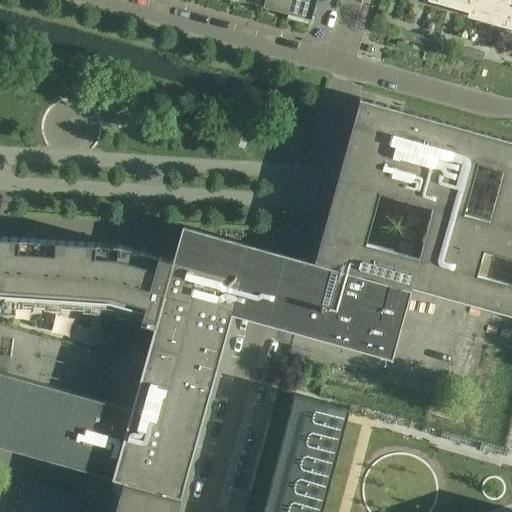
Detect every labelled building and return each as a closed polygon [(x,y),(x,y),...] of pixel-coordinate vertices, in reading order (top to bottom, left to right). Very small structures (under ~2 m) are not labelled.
[(265,0),(264,6),(287,13),(290,0),(265,0)] [(290,0),(287,13),(311,19),(316,0),(290,0)] [(511,0),(408,0),(408,2),(471,19),(472,15),(511,25),(511,0)] [(398,38),(430,47),(432,39),(400,30),(398,38)] [(459,55),(481,61),(483,53),(462,47),(459,55)] [(123,481),(181,497),(235,305),(269,315),(297,322),(347,337),(381,346),(394,350),(412,287),(511,315),(511,139),(451,123),(375,102),(359,98),(336,180),(322,231),(314,261),(287,254),(252,244),(236,240),(183,225),(180,237),(174,260),(156,326),(151,347),(133,413),(29,384),(0,376),(0,446),(116,479),(123,481)] [(0,293),(3,294),(3,306),(108,313),(155,326),(155,325),(173,260),(170,259),(144,252),(119,245),(64,241),(40,239),(0,236),(0,293)] [(293,395),(262,511),(322,511),(346,421),(347,417),(348,413),(350,408),(326,403),(322,402),(293,395)] [(177,511),(181,497),(123,481),(114,511),(177,511)]
